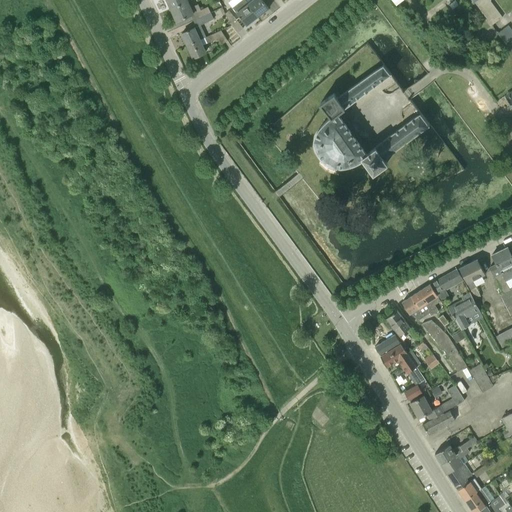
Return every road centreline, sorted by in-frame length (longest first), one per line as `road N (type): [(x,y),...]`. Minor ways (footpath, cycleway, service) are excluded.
road 1 (tertiary): [(342,326),(213,147),(186,93)]
road 2 (tertiary): [(459,511),(342,326)]
road 3 (residential): [(342,326),(511,233)]
road 4 (tertiary): [(186,93),(304,0)]
